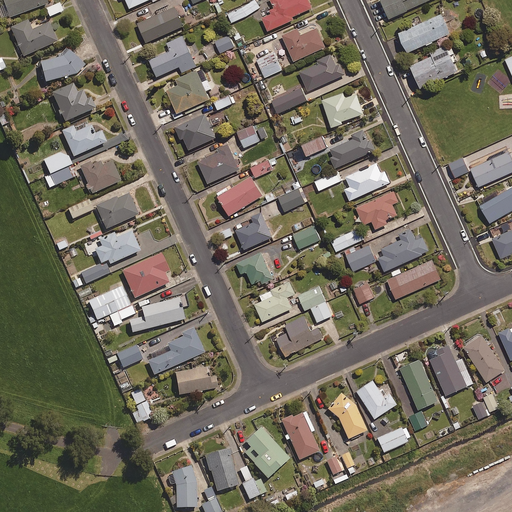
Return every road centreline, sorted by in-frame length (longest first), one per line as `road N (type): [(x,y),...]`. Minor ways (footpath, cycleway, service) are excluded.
road 1 (residential): [(263,392),(87,0)]
road 2 (residential): [(481,295),(349,0)]
road 3 (residential): [(263,392),(481,295)]
road 4 (residential): [(150,443),(263,392)]
